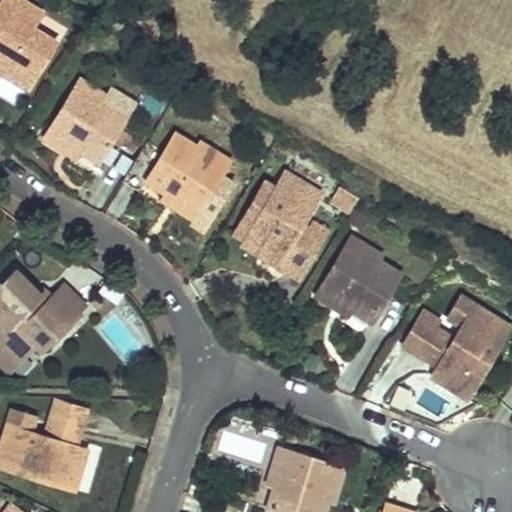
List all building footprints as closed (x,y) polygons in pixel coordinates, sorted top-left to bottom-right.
[(38,12),(18,0),(0,0),(0,1),(0,56),(33,76),(52,45),(27,29),(38,12)] [(93,44),(80,37),(74,47),(87,55),(93,44)] [(33,76),(0,56),(0,73),(25,89),(33,76)] [(108,98),(81,82),(46,141),(66,152),(69,146),(81,152),(101,164),(115,139),(119,133),(125,121),(137,101),(114,88),(108,98)] [(119,133),(115,139),(136,151),(148,130),(128,118),(125,121),(119,133)] [(231,166),(202,148),(199,154),(175,139),(167,153),(149,143),(125,184),(143,195),(148,186),(168,197),(181,205),(177,211),(197,223),(194,227),(207,234),(235,187),(222,179),(231,166)] [(69,146),(66,152),(77,159),(81,152),(69,146)] [(263,218),(245,248),(279,268),(322,195),(286,175),(267,209),(274,213),(269,221),(263,218)] [(343,189),(333,205),(351,215),(355,208),(361,200),(343,189)] [(168,197),(165,203),(177,211),(181,205),(168,197)] [(314,224),(299,250),(314,259),(329,233),(314,224)] [(384,256),(353,238),(318,298),(337,310),(342,302),(355,310),(375,322),(403,276),(380,262),(384,256)] [(299,250),(286,272),(300,281),(314,259),(299,250)] [(0,310),(2,312),(0,314),(0,364),(9,373),(37,344),(44,351),(85,308),(65,288),(54,299),(40,314),(32,306),(42,296),(18,272),(0,290),(0,310)] [(42,296),(32,306),(40,314),(54,299),(46,292),(42,296)] [(442,322),(429,314),(409,348),(443,368),(437,378),(473,398),(491,368),(483,364),(488,355),(496,359),(511,330),(511,325),(502,321),(491,313),(479,306),(466,298),(454,319),(467,327),(459,341),(438,329),(442,322)] [(342,302),(337,310),(350,317),(355,310),(342,302)] [(488,355),(483,364),(491,368),(496,359),(488,355)] [(87,413),(53,403),(45,428),(52,430),(56,417),(83,425),(87,413)] [(16,413),(1,466),(79,489),(90,451),(80,448),(64,443),(62,450),(54,448),(56,440),(50,438),(36,434),(40,420),(16,413)] [(83,425),(56,417),(52,430),(51,432),(82,441),(87,426),(83,425)] [(82,441),(51,432),(50,438),(56,440),(54,448),(62,450),(64,443),(80,448),(82,441)] [(279,485),(272,509),(281,511),(329,511),(333,502),(337,503),(347,469),(282,449),(275,470),(283,472),(279,485)] [(275,470),(272,482),(279,485),(283,472),(275,470)]
